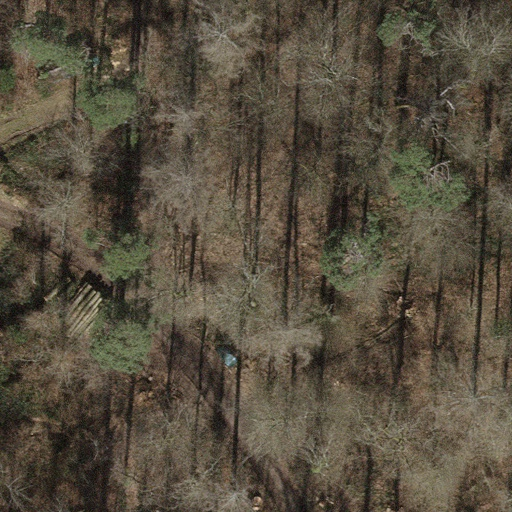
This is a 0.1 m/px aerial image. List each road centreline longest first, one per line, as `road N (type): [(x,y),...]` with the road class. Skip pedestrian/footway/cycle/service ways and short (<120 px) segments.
road 1 (track): [(296,511),(113,271)]
road 2 (track): [(113,271),(0,216)]
